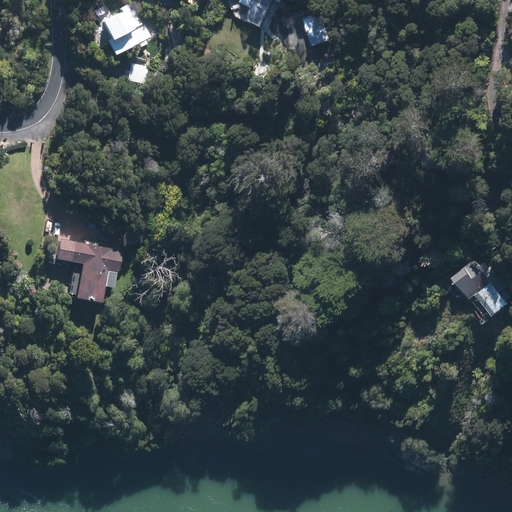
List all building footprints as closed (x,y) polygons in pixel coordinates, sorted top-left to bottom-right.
[(283,0),(255,0),(255,1),(263,4),(262,7),(277,14),(283,0)] [(144,25),(132,3),(122,9),(125,15),(106,25),(109,30),(99,35),(105,46),(110,43),(118,57),(140,45),(142,49),(155,41),(145,25),(144,25)] [(324,12),(307,18),(317,48),(335,42),(324,12)] [(151,68),(133,64),(129,82),(147,86),(151,68)] [(120,232),(123,248),(146,244),(143,228),(120,232)] [(56,263),(85,268),(79,303),(104,307),(109,275),(118,277),(122,253),(59,242),(56,263)] [(468,299),(475,294),(491,315),(509,302),(501,291),(510,285),(495,265),(491,267),(482,256),(452,276),(468,299)] [(511,325),(505,316),(495,324),(503,336),(511,329),(511,325)] [(404,343),(398,353),(410,360),(416,350),(404,343)]
